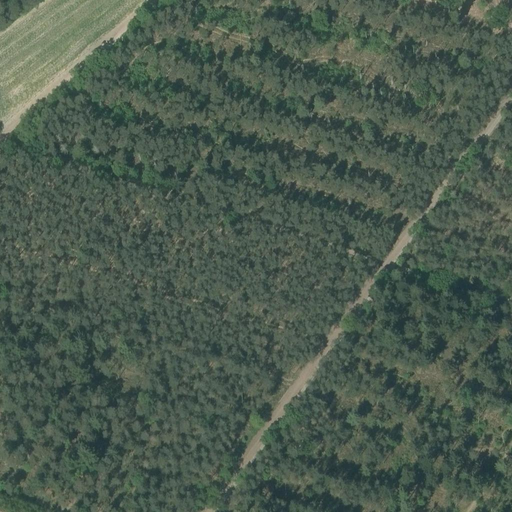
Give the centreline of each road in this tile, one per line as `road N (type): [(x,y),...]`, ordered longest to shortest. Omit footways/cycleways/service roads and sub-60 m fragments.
road 1 (track): [(385,266),(0,143)]
road 2 (track): [(385,266),(210,511)]
road 3 (track): [(385,266),(511,90)]
road 4 (track): [(0,141),(155,0)]
road 5 (track): [(385,266),(511,304)]
